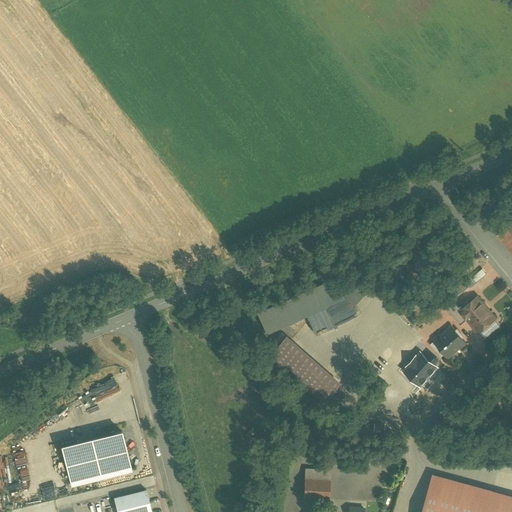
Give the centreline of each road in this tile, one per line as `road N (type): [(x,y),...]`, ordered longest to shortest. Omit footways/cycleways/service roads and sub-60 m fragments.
road 1 (tertiary): [(131,317),(511,153)]
road 2 (residential): [(180,511),(131,317)]
road 3 (tertiary): [(0,373),(131,317)]
